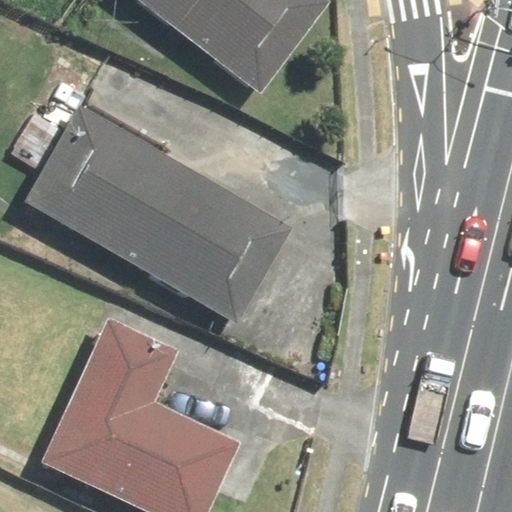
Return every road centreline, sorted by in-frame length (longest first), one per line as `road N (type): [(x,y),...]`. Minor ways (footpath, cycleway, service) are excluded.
road 1 (primary): [(456,411),(419,203),(405,0)]
road 2 (primary): [(456,411),(511,152)]
